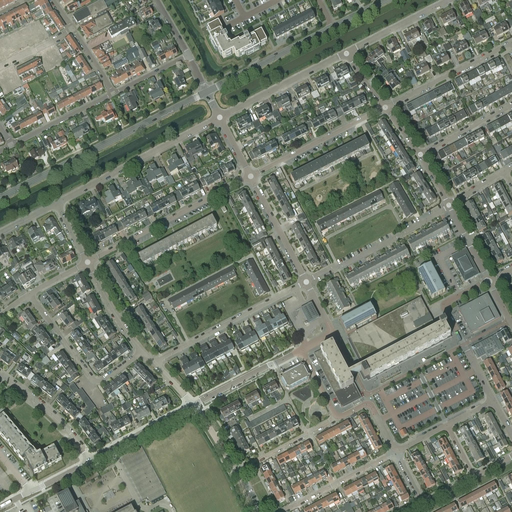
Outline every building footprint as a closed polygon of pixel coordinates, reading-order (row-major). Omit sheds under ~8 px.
[(28,10),(46,1),(45,0),(36,0),(35,1),(37,3),(33,4),(27,8),(28,10)] [(78,2),(67,7),(67,8),(68,8),(67,9),(68,10),(69,10),(69,11),(71,13),(81,7),(85,5),(91,2),(89,0),(88,0),(84,3),(80,5),(78,2)] [(94,18),(122,3),(119,0),(107,0),(104,2),(103,1),(73,17),(78,25),(92,17),(92,18),(93,17),(94,18)] [(140,0),(138,1),(138,2),(139,4),(137,6),(140,10),(145,7),(144,5),(146,4),(145,1),(145,0),(140,0)] [(213,0),(207,3),(210,8),(219,3),(217,0),(213,0)] [(329,0),(335,9),(342,6),(341,3),(340,1),(340,2),(339,0),(329,0)] [(487,8),(483,0),(475,0),(479,7),(483,5),(485,9),(487,8)] [(48,5),(46,1),(28,10),(29,12),(39,7),(40,9),(48,5)] [(122,3),(94,18),(95,20),(81,28),(88,39),(113,25),(114,28),(132,18),(123,2),(122,3)] [(466,2),(459,6),(465,17),(472,13),(466,2)] [(210,8),(212,13),(222,8),(219,3),(210,8)] [(48,5),(40,9),(41,11),(38,13),(31,16),(32,18),(50,9),(48,5)] [(25,6),(21,8),(25,16),(27,19),(26,19),(28,24),(31,22),(28,18),(27,15),(29,14),(25,6)] [(145,16),(143,17),(142,17),(143,20),(153,14),(152,13),(153,13),(152,11),(151,11),(150,9),(148,10),(147,7),(141,10),(145,16)] [(25,16),(21,8),(16,10),(24,25),(27,24),(25,20),(24,20),(23,17),(25,16)] [(224,13),(222,8),(212,13),(215,18),(224,13)] [(52,13),(50,9),(32,18),(33,20),(40,17),(43,15),(44,17),(47,16),(52,13)] [(24,25),(16,10),(12,13),(16,21),(18,20),(20,23),(22,27),(24,25)] [(311,11),(306,13),(310,22),(315,19),(311,11)] [(481,21),(476,11),(473,13),(478,22),(481,21)] [(52,13),(47,16),(49,18),(46,20),(46,19),(43,21),(41,22),(42,24),(44,23),(45,24),(57,16),(55,12),(52,13)] [(452,12),(446,15),(451,26),(454,25),(452,21),(456,20),(452,12)] [(16,21),(12,13),(8,15),(15,30),(18,29),(16,25),(15,25),(14,22),(16,21)] [(306,13),(301,16),(306,24),(310,22),(306,13)] [(8,15),(4,17),(8,25),(10,24),(12,27),(11,27),(13,31),(15,30),(8,15)] [(451,26),(446,15),(440,18),(444,26),(447,24),(449,27),(451,26)] [(45,24),(43,25),(43,26),(46,25),(47,26),(49,24),(52,22),(53,24),(60,20),(57,16),(45,24)] [(301,16),(296,19),(301,27),(306,24),(301,16)] [(8,25),(4,17),(0,18),(0,20),(7,34),(9,33),(7,29),(5,26),(8,25)] [(132,18),(114,28),(115,28),(109,32),(112,38),(126,30),(127,31),(136,26),(132,18)] [(296,19),(291,21),(296,29),(301,27),(296,19)] [(51,27),(49,29),(50,32),(62,24),(60,20),(53,24),(54,26),(52,28),(51,27)] [(147,24),(145,25),(147,29),(149,27),(149,28),(150,27),(151,30),(153,34),(155,33),(161,29),(158,22),(155,24),(153,21),(147,24)] [(291,21),(287,24),(291,32),(296,29),(291,21)] [(425,27),(421,29),(424,34),(427,32),(429,35),(436,31),(430,21),(423,24),(425,27)] [(222,31),(223,30),(219,22),(208,28),(212,36),(210,37),(217,52),(220,50),(224,58),(234,53),(231,47),(230,45),(229,45),(227,40),(228,39),(228,38),(228,39),(226,36),(227,36),(226,35),(225,36),(222,31)] [(498,24),(503,34),(509,31),(505,24),(501,26),(500,23),(498,24)] [(62,24),(50,32),(51,33),(52,34),(55,33),(54,32),(57,30),(57,31),(58,32),(58,33),(65,28),(62,24)] [(287,24),(282,26),(286,34),(291,32),(287,24)] [(503,34),(498,24),(495,25),(497,28),(493,30),(497,37),(503,34)] [(282,26),(277,29),(281,37),(286,34),(282,26)] [(277,29),(272,31),(276,39),(281,37),(277,29)] [(44,30),(39,32),(42,39),(47,37),(44,30)] [(410,34),(415,45),(416,47),(418,46),(417,44),(418,43),(416,40),(420,38),(416,30),(410,34)] [(445,39),(440,30),(437,31),(443,42),(444,41),(444,42),(446,41),(445,39)] [(240,44),(239,43),(231,47),(234,53),(237,58),(245,53),(246,56),(261,48),(260,46),(267,42),(262,31),(254,35),(255,36),(249,39),(248,37),(248,38),(245,39),(244,39),(245,41),(240,44)] [(477,33),(482,43),(488,40),(484,32),(480,34),(479,31),(477,33)] [(21,35),(19,32),(9,37),(11,40),(21,35)] [(39,32),(34,35),(38,42),(42,39),(39,32)] [(130,43),(133,42),(134,41),(130,33),(125,36),(129,44),(130,43)] [(482,43),(477,33),(474,34),(476,37),(472,38),(476,46),(482,43)] [(415,45),(410,34),(404,37),(408,44),(411,42),(413,46),(415,45)] [(34,35),(30,37),(33,44),(38,42),(34,35)] [(423,35),(420,36),(425,46),(428,44),(423,35)] [(62,48),(74,41),(71,36),(64,41),(66,43),(63,45),(63,44),(60,46),(62,48)] [(25,37),(19,40),(23,47),(27,44),(25,39),(25,37)] [(25,39),(27,44),(28,46),(33,44),(30,37),(25,39)] [(394,39),(387,43),(393,54),(400,50),(394,39)] [(76,45),(74,41),(62,48),(64,51),(66,49),(68,47),(70,49),(76,45)] [(457,43),(462,53),(468,50),(464,42),(460,44),(459,41),(457,43)] [(462,53),(457,43),(455,44),(456,47),(452,48),(456,56),(462,53)] [(76,45),(70,49),(71,51),(68,53),(68,52),(66,54),(67,56),(79,49),(76,45)] [(110,47),(109,45),(106,46),(101,49),(100,47),(92,51),(95,55),(110,47)] [(110,47),(95,55),(98,59),(105,55),(104,53),(112,49),(111,46),(110,47)] [(6,47),(0,49),(1,51),(2,51),(4,56),(9,54),(6,47)] [(56,48),(52,50),(55,57),(60,55),(56,48)] [(123,54),(113,60),(115,64),(112,65),(115,71),(128,64),(129,65),(135,62),(141,59),(137,51),(136,48),(133,49),(126,53),(128,56),(125,57),(123,54)] [(140,49),(137,51),(141,59),(142,60),(148,58),(143,48),(140,49)] [(165,53),(164,54),(167,60),(172,57),(169,51),(167,48),(164,50),(165,53)] [(175,48),(169,51),(172,57),(178,54),(175,48)] [(79,49),(67,56),(69,59),(72,57),(71,57),(74,55),(75,57),(82,53),(79,49)] [(379,49),(374,53),(381,63),(383,62),(380,59),(384,56),(379,49)] [(112,53),(99,60),(101,64),(109,60),(108,58),(111,56),(111,57),(117,54),(115,51),(112,53)] [(404,61),(409,59),(405,51),(400,53),(404,61)] [(167,60),(164,54),(161,55),(159,52),(157,54),(158,57),(161,63),(167,60)] [(381,63),(374,53),(368,57),(370,60),(366,62),(370,67),(374,65),(373,64),(376,62),(381,67),(377,70),(379,72),(384,68),(381,63)] [(438,55),(443,65),(449,62),(445,54),(442,56),(440,53),(438,55)] [(443,65),(438,55),(436,55),(435,54),(432,58),(433,61),(437,68),(443,65)] [(43,55),(38,57),(42,64),(46,61),(43,55)] [(76,67),(84,62),(81,57),(73,62),(76,67)] [(147,58),(145,59),(150,68),(155,66),(154,63),(152,59),(148,60),(147,58)] [(38,59),(34,62),(38,71),(40,74),(43,73),(42,72),(41,70),(40,70),(39,68),(42,66),(38,59)] [(135,62),(136,63),(141,73),(145,71),(142,64),(140,65),(138,62),(139,61),(140,62),(142,61),(142,60),(141,59),(135,62)] [(492,62),(496,69),(501,67),(502,69),(506,67),(502,60),(499,62),(498,59),(492,62)] [(115,64),(113,60),(102,65),(105,70),(112,66),(111,66),(112,65),(115,64)] [(34,62),(29,64),(33,71),(35,70),(36,73),(35,73),(36,73),(37,76),(40,74),(38,71),(34,62)] [(88,67),(84,62),(76,67),(77,69),(80,68),(82,70),(82,71),(88,67)] [(420,64),(418,65),(423,75),(429,72),(425,65),(424,62),(420,64)] [(492,62),(487,65),(491,72),(496,69),(492,62)] [(29,64),(25,66),(28,73),(29,76),(31,79),(34,77),(32,74),(31,72),(33,71),(29,64)] [(423,75),(418,65),(416,66),(417,69),(413,71),(417,78),(423,75)] [(487,65),(482,68),(485,75),(491,72),(487,65)] [(25,66),(20,68),(25,78),(26,81),(29,79),(28,77),(27,77),(26,74),(28,73),(25,66)] [(137,75),(133,69),(131,70),(129,66),(127,67),(132,77),(137,75)] [(82,71),(82,70),(80,72),(81,74),(83,73),(85,76),(91,72),(88,67),(82,71)] [(132,77),(127,67),(123,69),(128,80),(132,77)] [(343,67),(339,69),(343,77),(349,75),(345,67),(343,68),(343,67)] [(20,68),(15,71),(19,78),(21,77),(23,79),(22,79),(24,82),(26,81),(25,78),(20,68)] [(482,68),(476,71),(480,78),(485,75),(482,68)] [(13,69),(9,72),(12,79),(17,76),(13,69)] [(123,69),(119,71),(124,82),(128,80),(123,69)] [(343,77),(339,69),(336,71),(334,72),(338,80),(343,77)] [(476,71),(471,73),(474,81),(480,78),(476,71)] [(178,80),(174,82),(178,90),(185,86),(184,84),(185,83),(182,78),(184,76),(182,72),(176,75),(178,80)] [(389,85),(398,78),(394,73),(384,80),(389,85)] [(471,73),(465,76),(469,83),(474,81),(471,73)] [(116,77),(114,74),(112,75),(114,79),(111,80),(115,86),(120,84),(116,77)] [(469,83),(465,76),(460,79),(464,86),(469,83)] [(335,86),(333,82),(331,77),(328,79),(327,79),(325,77),(323,78),(323,77),(319,79),(324,87),(329,85),(332,88),(335,86)] [(400,80),(398,78),(389,85),(392,91),(399,86),(397,83),(400,80)] [(324,87),(319,79),(316,80),(316,81),(314,82),(318,90),(324,87)] [(464,86),(460,79),(454,82),(458,89),(464,86)] [(92,83),(97,92),(102,89),(99,83),(98,80),(92,83)] [(156,91),(149,95),(152,102),(159,98),(160,99),(165,97),(162,92),(164,90),(160,82),(153,86),(156,91)] [(97,92),(92,83),(90,84),(91,87),(89,89),(92,95),(97,92)] [(443,87),(447,95),(453,92),(449,85),(443,87)] [(304,97),(310,95),(306,87),(304,88),(303,87),(300,89),(304,97)] [(447,95),(443,87),(438,90),(442,97),(447,95)] [(92,95),(89,89),(83,91),(86,98),(92,95)] [(304,97),(300,89),(296,91),(297,91),(294,92),(298,100),(301,99),(303,102),(304,101),(305,103),(307,102),(304,97)] [(510,96),(506,89),(501,91),(504,98),(510,96)] [(438,90),(433,93),(436,100),(442,97),(438,90)] [(86,98),(83,91),(78,94),(81,100),(86,98)] [(133,92),(121,99),(123,104),(126,103),(130,112),(137,108),(134,103),(137,101),(135,96),(138,95),(136,91),(133,92)] [(504,98),(501,91),(495,94),(499,101),(504,98)] [(57,95),(56,92),(49,96),(51,101),(59,97),(58,95),(57,95)] [(356,98),(361,107),(364,105),(369,102),(365,93),(356,97),(356,98)] [(433,93),(427,96),(431,103),(436,100),(433,93)] [(78,94),(72,97),(75,103),(81,100),(78,94)] [(495,94),(490,97),(494,104),(499,101),(495,94)] [(22,96),(14,102),(17,106),(16,108),(17,110),(27,103),(22,96)] [(431,103),(427,96),(422,99),(426,106),(431,103)] [(65,97),(60,100),(64,108),(70,106),(67,100),(65,97)] [(75,103),(72,97),(67,100),(70,106),(75,103)] [(283,97),(280,99),(284,108),(290,105),(286,97),(284,98),(283,97)] [(490,97),(485,100),(488,107),(494,104),(490,97)] [(64,108),(60,100),(59,98),(56,100),(58,104),(56,105),(59,111),(64,108)] [(354,100),(351,102),(355,109),(357,108),(357,109),(361,107),(356,98),(353,100),(354,100)] [(284,108),(280,99),(277,101),(275,102),(279,110),(284,108)] [(426,106),(422,99),(416,101),(420,108),(426,106)] [(355,109),(351,102),(348,103),(347,100),(344,102),(345,104),(350,113),(353,111),(352,110),(355,109)] [(488,107),(485,100),(479,103),(483,110),(488,107)] [(297,101),(294,102),(297,108),(300,114),(304,113),(297,101)] [(420,108),(416,101),(411,104),(415,111),(420,108)] [(479,103),(474,106),(478,113),(483,110),(479,103)] [(6,106),(0,110),(0,113),(2,116),(9,111),(8,110),(12,107),(9,104),(6,106)] [(41,110),(40,111),(43,115),(46,113),(48,116),(49,116),(49,117),(52,115),(51,115),(55,113),(51,104),(48,105),(50,108),(45,110),(44,109),(41,110)] [(102,115),(95,119),(96,122),(98,122),(104,119),(106,123),(114,119),(117,118),(111,104),(107,106),(108,108),(107,109),(109,114),(107,115),(106,114),(102,116),(102,115)] [(339,106),(336,108),(338,113),(342,112),(344,115),(346,114),(346,115),(350,113),(345,104),(342,105),(343,106),(340,107),(339,106)] [(415,111),(411,104),(406,107),(403,109),(407,117),(410,116),(410,114),(415,111)] [(478,113),(474,106),(467,110),(470,117),(478,113)] [(264,107),(260,109),(265,117),(270,114),(266,107),(264,108),(264,107)] [(338,113),(336,108),(332,110),(333,111),(330,113),(330,112),(327,113),(331,122),(335,120),(334,120),(337,119),(335,115),(338,113)] [(265,117),(260,109),(257,111),(255,112),(259,120),(265,117)] [(458,115),(461,122),(469,117),(466,110),(458,115)] [(34,116),(37,122),(43,119),(38,111),(36,112),(37,114),(34,116)] [(331,122),(327,113),(324,114),(325,115),(322,117),(326,124),(328,123),(328,124),(331,122)] [(14,118),(12,114),(4,120),(7,123),(12,120),(11,119),(14,118)] [(461,122),(458,115),(452,118),(456,125),(461,122)] [(34,116),(28,119),(31,125),(37,122),(34,116)] [(244,117),(241,119),(245,127),(251,125),(247,117),(244,118),(244,117)] [(318,118),(316,119),(320,128),(323,126),(323,125),(326,124),(322,117),(319,118),(318,118)] [(511,124),(507,117),(502,119),(506,126),(511,124)] [(452,118),(447,120),(451,127),(456,125),(452,118)] [(31,125),(28,119),(23,122),(26,128),(31,125)] [(245,127),(241,119),(237,121),(238,121),(236,122),(240,130),(241,133),(247,130),(245,127)] [(320,128),(316,119),(313,120),(313,121),(311,123),(310,121),(307,123),(309,129),(313,127),(314,130),(316,129),(317,130),(320,128)] [(502,119),(497,122),(501,129),(506,126),(502,119)] [(83,127),(79,129),(83,136),(89,133),(86,127),(89,125),(86,120),(83,121),(85,124),(82,125),(83,127)] [(451,127),(447,120),(442,123),(445,130),(451,127)] [(258,121),(255,122),(258,128),(261,134),(266,132),(265,130),(264,130),(261,126),(258,121)] [(381,131),(388,126),(384,121),(378,125),(381,131)] [(23,122),(17,125),(20,131),(26,128),(23,122)] [(497,122),(492,125),(495,132),(501,129),(497,122)] [(20,131),(17,125),(16,125),(14,123),(10,125),(15,133),(20,131)] [(300,127),(297,128),(302,137),(306,135),(305,134),(311,132),(309,129),(307,123),(303,125),(303,126),(301,128),(300,127)] [(368,124),(365,125),(371,137),(374,135),(369,126),(372,124),(371,123),(368,124)] [(442,123),(436,126),(440,133),(445,130),(442,123)] [(495,132),(492,125),(486,128),(490,135),(495,132)] [(83,136),(79,129),(77,130),(74,126),(70,128),(76,140),(83,136)] [(391,132),(388,126),(381,131),(385,136),(391,132)] [(436,126),(431,129),(435,136),(440,133),(436,126)] [(302,137),(297,128),(295,130),(292,132),(296,139),(298,138),(299,139),(302,137)] [(435,136),(431,129),(426,132),(429,139),(435,136)] [(475,134),(479,141),(484,138),(480,131),(475,134)] [(59,139),(56,140),(60,148),(66,145),(65,141),(67,140),(66,138),(69,136),(66,132),(63,134),(63,132),(58,134),(59,136),(61,139),(60,140),(59,139)] [(289,133),(286,134),(291,143),(294,141),(296,139),(292,132),(290,133),(289,133)] [(391,132),(385,136),(388,141),(395,137),(391,132)] [(216,134),(206,139),(211,148),(217,144),(220,148),(217,150),(219,155),(225,152),(216,134)] [(281,136),(277,138),(280,144),(283,142),(285,145),(287,144),(287,145),(291,143),(286,134),(283,135),(284,136),(282,137),(281,136)] [(475,134),(470,137),(474,144),(479,141),(475,134)] [(395,137),(388,141),(391,147),(398,142),(395,137)] [(474,144),(470,137),(464,140),(468,147),(474,144)] [(56,140),(53,142),(54,143),(53,144),(50,138),(42,141),(45,148),(49,146),(50,149),(52,148),(53,151),(60,148),(56,140)] [(271,142),(268,143),(272,152),(276,150),(278,149),(276,146),(280,144),(277,138),(273,140),(274,141),(271,142)] [(356,143),(350,146),(354,155),(359,153),(361,152),(369,148),(365,139),(358,142),(357,141),(355,142),(356,143)] [(464,140),(459,143),(463,150),(468,147),(464,140)] [(40,149),(29,154),(33,161),(40,158),(39,157),(44,155),(43,153),(47,152),(42,142),(38,143),(40,149)] [(192,146),(197,155),(202,152),(203,156),(208,153),(204,146),(201,148),(198,142),(192,146)] [(398,142),(391,147),(395,152),(401,148),(398,142)] [(272,152),(268,143),(265,145),(264,143),(262,145),(263,147),(267,154),(270,153),(272,152)] [(459,143),(454,146),(458,153),(463,150),(459,143)] [(197,155),(192,146),(186,149),(189,154),(186,156),(190,163),(193,161),(192,158),(197,155)] [(354,155),(350,146),(343,150),(343,148),(340,149),(341,151),(335,154),(339,163),(348,159),(350,158),(354,155)] [(458,153),(454,146),(448,148),(452,155),(458,153)] [(263,147),(260,148),(260,147),(257,149),(261,158),(265,157),(264,156),(267,154),(263,147)] [(405,153),(401,148),(395,152),(398,157),(405,153)] [(452,155),(448,148),(443,151),(447,158),(452,155)] [(261,158),(257,149),(254,150),(254,151),(251,153),(255,160),(258,159),(258,160),(261,158)] [(447,158),(443,151),(438,154),(438,155),(434,157),(439,165),(443,164),(442,161),(447,158)] [(509,158),(505,151),(499,154),(503,161),(509,158)] [(398,157),(396,159),(399,164),(408,158),(405,153),(398,157)] [(326,158),(320,162),(325,171),(330,168),(332,167),(333,166),(334,168),(336,167),(335,165),(339,163),(335,154),(329,157),(328,156),(326,157),(326,158)] [(191,170),(191,169),(188,163),(183,165),(181,161),(179,162),(176,156),(171,158),(172,160),(178,170),(178,172),(186,168),(190,175),(193,173),(191,170)] [(494,157),(489,160),(493,167),(498,164),(494,157)] [(408,158),(399,164),(403,170),(412,164),(408,158)] [(11,162),(8,164),(11,172),(12,172),(15,170),(18,168),(13,159),(10,160),(11,162)] [(172,160),(167,162),(170,168),(168,169),(171,174),(178,170),(172,160)] [(489,160),(484,163),(488,170),(493,167),(489,160)] [(325,171),(320,162),(314,165),(313,163),(311,164),(312,166),(305,169),(310,178),(325,171)] [(488,170),(484,163),(478,167),(482,174),(488,170)] [(11,172),(8,164),(4,166),(3,164),(0,165),(3,170),(4,170),(6,174),(11,172)] [(225,165),(221,167),(224,174),(228,173),(229,175),(236,172),(232,164),(226,167),(225,165)] [(406,175),(411,172),(415,169),(412,164),(403,170),(400,172),(403,176),(406,174),(406,175)] [(156,180),(160,178),(160,179),(163,177),(159,170),(157,171),(154,165),(150,168),(150,169),(156,180)] [(482,174),(478,167),(473,170),(477,177),(482,174)] [(150,169),(146,171),(149,177),(147,179),(149,183),(156,180),(150,169)] [(280,169),(277,170),(279,175),(282,180),(285,179),(280,169)] [(310,178),(305,169),(299,172),(298,171),(296,172),(297,173),(290,177),(295,186),(310,178)] [(216,174),(211,177),(215,184),(221,181),(220,179),(223,177),(220,170),(215,172),(216,174)] [(473,170),(468,173),(472,180),(477,177),(473,170)] [(406,174),(403,176),(400,178),(402,181),(408,177),(412,174),(411,172),(406,175),(406,174)] [(416,183),(422,179),(419,173),(412,177),(416,183)] [(472,180),(468,173),(463,176),(467,183),(472,180)] [(467,183),(463,176),(457,179),(461,186),(467,183)] [(215,184),(211,177),(206,180),(204,178),(200,180),(204,187),(207,186),(208,188),(215,184)] [(148,189),(143,181),(140,182),(139,182),(138,182),(139,183),(137,184),(134,178),(130,180),(131,181),(136,191),(139,189),(141,192),(145,190),(148,197),(151,195),(148,189)] [(270,187),(277,183),(274,178),(267,181),(270,187)] [(426,184),(422,179),(416,183),(419,188),(426,184)] [(461,186),(457,179),(452,182),(456,189),(461,186)] [(131,181),(126,183),(129,189),(127,191),(130,196),(136,192),(136,191),(131,181)] [(193,184),(190,185),(195,194),(198,192),(200,191),(198,187),(201,186),(198,181),(193,184)] [(280,189),(277,183),(270,187),(272,193),(280,189)] [(392,194),(401,189),(397,183),(388,188),(392,194)] [(426,184),(419,188),(422,194),(429,189),(431,188),(428,185),(427,186),(426,184)] [(497,194),(504,190),(501,184),(494,188),(497,194)] [(195,194),(190,185),(187,187),(188,187),(185,189),(189,196),(191,195),(191,196),(195,194)] [(114,200),(121,197),(119,192),(116,193),(113,187),(109,189),(109,191),(114,200)] [(189,196),(185,189),(185,188),(182,190),(179,192),(179,191),(175,193),(178,198),(181,196),(183,199),(185,198),(186,199),(189,197),(189,196)] [(283,194),(280,189),(272,193),(275,198),(283,194)] [(401,189),(392,194),(396,200),(405,195),(401,189)] [(429,189),(422,194),(426,199),(432,195),(429,189)] [(245,193),(245,192),(244,193),(243,190),(235,194),(237,197),(238,196),(241,202),(248,198),(245,193)] [(504,190),(497,194),(500,199),(507,196),(504,190)] [(114,200),(109,191),(105,193),(108,199),(106,200),(108,205),(115,202),(114,200)] [(372,195),(377,204),(383,201),(379,191),(372,195)] [(178,198),(175,193),(172,195),(172,196),(169,197),(169,196),(166,198),(171,206),(174,205),(174,204),(176,203),(175,200),(178,198)] [(283,194),(275,198),(278,204),(288,199),(285,193),(283,194)] [(377,204),(372,195),(366,198),(371,207),(377,204)] [(408,201),(405,195),(396,200),(399,206),(408,201)] [(436,200),(432,195),(426,199),(429,204),(436,200)] [(507,196),(500,199),(503,205),(509,201),(507,196)] [(171,206),(166,198),(164,199),(164,200),(163,198),(160,199),(161,201),(165,209),(167,208),(168,208),(171,206)] [(248,198),(241,202),(242,204),(242,205),(243,207),(244,207),(244,208),(251,204),(248,198)] [(366,198),(360,201),(365,210),(371,207),(366,198)] [(85,202),(78,206),(83,215),(90,211),(98,207),(94,199),(86,203),(85,202)] [(288,199),(278,204),(281,209),(288,206),(289,206),(291,204),(288,199)] [(165,209),(161,201),(159,203),(158,202),(155,204),(160,212),(163,211),(163,210),(165,209)] [(365,210),(360,201),(354,204),(358,213),(365,210)] [(408,201),(399,206),(403,212),(412,207),(408,201)] [(468,211),(475,207),(472,201),(465,205),(468,211)] [(511,205),(509,201),(503,205),(505,210),(511,206),(511,205)] [(160,212),(155,204),(153,205),(153,206),(150,207),(150,206),(146,208),(149,213),(152,212),(154,215),(156,214),(157,214),(160,212)] [(254,209),(251,204),(244,208),(247,213),(254,209)] [(354,204),(348,207),(352,216),(358,213),(354,204)] [(288,206),(281,209),(284,215),(291,211),(289,206),(288,206)] [(352,216),(348,207),(341,210),(346,220),(352,216)] [(416,215),(412,207),(403,212),(406,218),(410,216),(411,218),(416,215)] [(475,207),(468,211),(471,216),(478,212),(475,207)] [(140,212),(137,213),(142,222),(145,220),(147,218),(145,215),(149,213),(146,208),(143,210),(143,211),(140,212)] [(257,215),(254,209),(247,213),(250,219),(257,215)] [(346,220),(341,210),(335,214),(340,223),(346,220)] [(295,217),(291,211),(284,215),(287,221),(295,217)] [(479,215),(478,212),(471,216),(474,222),(483,216),(482,214),(479,215)] [(142,222),(137,213),(134,214),(135,215),(132,217),(136,224),(138,223),(138,224),(142,222)] [(335,214),(329,217),(334,226),(340,223),(335,214)] [(497,215),(497,214),(495,216),(499,223),(508,219),(506,216),(500,220),(498,217),(499,217),(498,214),(497,215)] [(257,215),(250,219),(253,224),(260,221),(257,215)] [(483,216),(474,222),(476,227),(483,223),(486,222),(483,216)] [(136,224),(132,217),(129,218),(129,217),(126,219),(131,228),(134,226),(134,225),(136,224)] [(198,225),(202,234),(217,226),(212,217),(206,221),(205,219),(203,221),(204,222),(198,225)] [(329,217),(323,220),(327,229),(334,226),(329,217)] [(46,224),(42,226),(46,234),(50,232),(50,231),(55,228),(56,230),(54,231),(56,235),(61,233),(56,224),(55,225),(52,219),(45,222),(46,224)] [(121,221),(117,223),(120,229),(123,227),(125,230),(127,229),(128,229),(131,228),(126,219),(123,220),(123,219),(120,220),(121,221)] [(440,224),(446,235),(447,235),(446,233),(450,232),(448,228),(449,227),(445,219),(442,221),(443,222),(440,224)] [(327,229),(323,220),(316,223),(321,232),(327,229)] [(260,221),(253,224),(256,230),(263,226),(260,221)] [(504,233),(509,230),(506,225),(505,222),(499,225),(504,233)] [(120,229),(117,223),(113,225),(114,226),(111,228),(111,227),(108,228),(112,236),(113,237),(116,235),(118,234),(116,230),(120,229)] [(483,223),(476,227),(479,232),(483,231),(484,233),(494,227),(493,225),(490,227),(491,228),(487,230),(483,223)] [(431,229),(428,230),(434,242),(436,240),(436,239),(442,236),(443,237),(446,235),(440,224),(436,226),(435,224),(430,227),(431,229)] [(202,234),(198,225),(191,229),(190,227),(188,228),(189,230),(183,233),(188,242),(202,234)] [(302,231),(302,230),(299,225),(292,229),(295,234),(302,231)] [(263,226),(256,230),(259,235),(254,238),(255,239),(250,242),(251,245),(258,241),(258,242),(267,237),(267,236),(267,237),(265,233),(266,232),(263,226)] [(494,227),(484,233),(485,236),(482,238),(485,243),(492,240),(488,232),(495,228),(494,227)] [(34,228),(27,232),(32,240),(38,237),(39,240),(44,237),(41,232),(37,234),(34,228)] [(112,236),(108,228),(105,230),(102,231),(107,240),(110,238),(112,236)] [(304,229),(302,230),(302,231),(295,234),(297,240),(305,236),(307,235),(304,229)] [(421,235),(418,236),(424,247),(425,247),(426,249),(427,248),(426,246),(425,244),(432,241),(432,243),(434,242),(428,230),(426,232),(425,230),(420,233),(421,235)] [(107,240),(102,231),(97,234),(93,236),(96,241),(99,239),(101,242),(103,241),(104,242),(107,240)] [(188,242),(183,233),(177,236),(176,235),(173,236),(174,238),(168,241),(173,250),(188,242)] [(424,247),(418,236),(415,237),(414,235),(409,238),(410,240),(407,242),(413,253),(415,252),(415,250),(421,247),(422,248),(424,247)] [(15,238),(9,241),(11,245),(10,245),(13,250),(19,247),(19,246),(23,244),(24,246),(27,244),(22,236),(19,237),(20,238),(16,240),(15,238)] [(308,242),(305,236),(297,240),(300,246),(308,242)] [(266,249),(273,246),(270,240),(263,244),(266,249)] [(492,240),(485,243),(488,249),(495,245),(492,240)] [(160,245),(153,249),(158,258),(163,255),(164,256),(166,255),(165,254),(173,250),(168,241),(162,244),(161,243),(159,244),(160,245)] [(309,244),(308,242),(300,246),(303,251),(311,247),(311,248),(312,247),(310,243),(309,244)] [(495,245),(488,249),(491,254),(498,250),(495,245)] [(273,246),(266,249),(269,255),(276,251),(273,246)] [(393,252),(399,263),(401,262),(400,260),(407,257),(407,259),(410,257),(404,246),(401,248),(400,246),(395,248),(396,250),(393,252)] [(311,247),(303,251),(306,257),(314,253),(311,248),(311,247)] [(158,258),(153,249),(147,252),(146,250),(144,252),(145,253),(139,257),(143,265),(158,258)] [(65,255),(68,262),(74,258),(70,250),(64,253),(65,255)] [(466,250),(451,257),(449,258),(452,264),(454,263),(465,282),(479,274),(466,250)] [(498,250),(491,254),(493,259),(500,256),(498,250)] [(276,251),(269,255),(272,261),(279,257),(276,251)] [(385,256),(382,257),(388,269),(391,267),(390,266),(396,262),(397,264),(399,263),(393,252),(390,253),(389,251),(384,254),(385,256)] [(316,259),(314,253),(306,257),(309,263),(316,259)] [(45,263),(50,272),(56,268),(53,263),(56,261),(53,255),(47,259),(48,262),(45,263)] [(65,255),(59,258),(62,265),(68,262),(65,255)] [(503,261),(500,256),(493,259),(496,265),(503,261)] [(282,263),(279,257),(272,261),(275,266),(282,263)] [(374,262),(372,263),(377,274),(380,273),(379,272),(386,268),(386,269),(388,269),(382,257),(379,259),(378,257),(373,260),(374,262)] [(320,265),(316,259),(309,263),(312,268),(320,265)] [(256,267),(252,260),(243,265),(247,271),(256,267)] [(110,271),(116,267),(113,261),(106,266),(110,271)] [(50,272),(45,263),(42,265),(41,262),(34,266),(37,271),(40,270),(43,275),(50,272)] [(282,263),(275,266),(278,272),(285,268),(282,263)] [(364,267),(361,269),(367,280),(369,279),(369,277),(375,274),(376,275),(377,274),(372,263),(369,265),(368,263),(363,265),(364,267)] [(24,275),(29,283),(35,279),(32,274),(36,272),(31,265),(25,269),(26,271),(23,273),(24,275)] [(431,265),(418,272),(420,276),(422,275),(423,277),(421,278),(429,293),(431,292),(432,294),(430,295),(433,299),(446,292),(431,265)] [(116,267),(110,271),(113,277),(120,272),(116,267)] [(233,267),(225,271),(230,280),(236,277),(234,273),(236,273),(233,267)] [(259,273),(256,267),(247,271),(250,278),(259,273)] [(285,268),(278,272),(279,274),(278,274),(280,278),(281,277),(281,278),(288,274),(285,268)] [(367,280),(361,269),(358,270),(357,268),(352,271),(353,273),(351,274),(356,285),(359,284),(358,283),(364,279),(365,281),(367,280)] [(225,271),(219,274),(224,283),(230,280),(225,271)] [(123,278),(120,272),(113,277),(116,282),(123,278)] [(24,275),(24,276),(22,273),(19,275),(18,273),(12,277),(16,284),(20,282),(23,287),(25,285),(27,286),(28,285),(28,283),(29,283),(24,275)] [(262,279),(259,273),(250,278),(253,284),(262,279)] [(219,274),(213,277),(218,287),(224,283),(219,274)] [(288,274),(281,278),(284,283),(291,280),(288,274)] [(356,285),(351,274),(348,276),(347,274),(344,275),(350,287),(354,285),(354,286),(356,285)] [(79,287),(86,284),(82,276),(71,282),(73,284),(77,282),(79,287)] [(213,277),(207,281),(211,290),(218,287),(213,277)] [(7,286),(4,288),(9,296),(14,293),(14,292),(15,291),(12,286),(15,284),(11,278),(6,281),(4,283),(7,286)] [(123,278),(116,282),(120,287),(127,283),(123,278)] [(262,279),(253,284),(256,290),(265,285),(262,279)] [(327,291),(338,285),(336,282),(338,281),(337,279),(330,283),(330,284),(326,286),(328,289),(327,290),(327,291)] [(207,281),(200,284),(205,293),(211,290),(207,281)] [(130,288),(127,283),(120,287),(123,293),(134,286),(133,286),(130,288)] [(86,284),(79,287),(82,292),(78,295),(81,300),(86,297),(85,294),(90,291),(86,284)] [(200,284),(194,287),(199,296),(205,293),(200,284)] [(265,285),(256,290),(260,296),(263,295),(264,296),(269,293),(265,285)] [(338,285),(327,291),(329,294),(331,293),(334,300),(332,301),(333,303),(344,297),(343,294),(345,293),(342,288),(340,289),(338,285)] [(134,286),(123,293),(127,298),(134,294),(132,290),(135,288),(134,286)] [(194,287),(188,290),(193,300),(199,296),(194,287)] [(9,296),(4,288),(1,290),(0,289),(0,295),(3,299),(4,298),(5,299),(9,296)] [(51,306),(57,301),(60,299),(58,295),(57,296),(52,289),(46,292),(50,298),(47,301),(51,306)] [(188,290),(182,294),(187,303),(193,300),(188,290)] [(144,300),(151,296),(147,291),(141,295),(144,300)] [(134,294),(127,298),(130,303),(137,299),(134,294)] [(182,294),(176,297),(180,306),(187,303),(182,294)] [(487,294),(459,309),(471,333),(500,318),(487,294)] [(81,300),(79,301),(82,306),(84,305),(88,303),(91,308),(97,304),(93,297),(88,300),(86,297),(81,300)] [(176,297),(168,301),(171,307),(172,306),(174,309),(180,306),(176,297)] [(344,297),(333,303),(334,305),(336,304),(339,311),(338,311),(339,313),(350,308),(348,305),(350,304),(348,298),(345,300),(344,297)] [(447,325),(443,319),(434,324),(421,297),(380,319),(348,336),(365,368),(360,370),(365,378),(369,376),(370,378),(450,336),(445,326),(447,325)] [(61,306),(57,301),(51,306),(55,311),(58,308),(59,311),(65,307),(63,305),(61,306)] [(311,303),(300,309),(309,325),(320,319),(311,303)] [(97,304),(91,308),(93,313),(89,315),(92,320),(97,318),(96,315),(102,312),(97,304)] [(344,319),(340,321),(348,335),(357,331),(355,328),(371,319),(372,321),(377,319),(376,317),(377,316),(371,305),(367,306),(368,308),(364,310),(363,309),(358,311),(358,313),(354,315),(354,314),(348,317),(349,318),(345,320),(344,319)] [(139,317),(146,313),(142,307),(136,311),(139,317)] [(65,308),(62,310),(63,313),(62,314),(63,316),(60,319),(64,324),(70,319),(67,314),(68,312),(67,310),(65,308)] [(277,309),(274,311),(283,328),(287,326),(286,324),(287,324),(283,315),(281,316),(277,309)] [(283,328),(274,311),(271,312),(275,320),(274,320),(278,329),(279,328),(280,330),(283,328)] [(25,322),(31,317),(28,312),(25,314),(23,312),(18,316),(20,318),(21,317),(25,322)] [(147,315),(146,313),(139,317),(143,322),(149,318),(149,317),(150,317),(150,315),(149,314),(148,314),(147,315)] [(278,329),(274,320),(272,321),(268,314),(265,316),(274,333),(278,331),(277,329),(278,329)] [(274,333),(265,316),(262,317),(266,324),(264,325),(269,334),(270,333),(270,334),(274,333)] [(35,322),(31,317),(25,322),(29,327),(27,328),(28,331),(30,333),(36,328),(35,326),(36,325),(35,323),(35,322)] [(143,322),(146,327),(153,323),(149,318),(143,322)] [(74,323),(70,319),(64,324),(67,328),(71,326),(74,330),(78,327),(84,322),(82,320),(78,323),(77,321),(74,323)] [(102,328),(109,324),(106,319),(99,323),(102,328)] [(269,334),(264,325),(263,326),(259,319),(256,320),(265,337),(268,335),(268,334),(269,334)] [(265,337),(256,320),(253,322),(257,329),(255,330),(260,339),(261,338),(261,339),(265,337)] [(146,327),(150,333),(156,328),(153,323),(146,327)] [(102,328),(104,332),(105,334),(112,329),(109,324),(102,328)] [(75,341),(81,336),(81,335),(78,331),(80,329),(78,327),(74,330),(71,332),(73,335),(71,336),(75,341)] [(245,328),(254,345),(258,343),(258,342),(259,341),(254,333),(252,334),(248,327),(245,328)] [(36,328),(30,333),(31,334),(31,333),(35,338),(37,341),(38,340),(46,334),(42,329),(39,331),(38,328),(37,329),(36,328)] [(150,333),(153,338),(160,334),(156,328),(150,333)] [(254,345),(245,328),(242,330),(246,337),(244,338),(249,346),(250,346),(251,347),(254,345)] [(116,335),(112,329),(105,334),(106,334),(109,339),(116,335)] [(511,341),(506,330),(471,348),(477,360),(481,358),(483,362),(504,350),(499,340),(502,338),(505,344),(507,343),(509,348),(511,346),(511,341)] [(249,346),(244,338),(243,339),(239,332),(236,333),(245,350),(249,348),(248,347),(249,346)] [(16,333),(13,337),(18,342),(21,337),(16,333)] [(245,350),(236,333),(233,335),(237,342),(235,343),(240,352),(241,351),(241,352),(245,350)] [(46,334),(38,340),(40,342),(38,343),(41,347),(41,348),(51,340),(46,334)] [(163,339),(160,334),(153,338),(157,343),(163,339)] [(221,337),(230,354),(233,352),(233,350),(234,350),(232,347),(234,346),(232,342),(230,343),(229,341),(227,342),(224,335),(221,337)] [(81,336),(75,341),(78,346),(85,341),(82,337),(81,336)] [(230,354),(221,337),(218,338),(222,345),(220,346),(224,355),(226,354),(226,355),(230,354)] [(163,339),(157,343),(160,349),(163,347),(166,345),(167,345),(163,339)] [(51,340),(41,348),(41,349),(47,356),(47,355),(48,355),(53,351),(51,349),(55,346),(51,340)] [(224,355),(220,346),(218,347),(214,340),(212,342),(220,358),(224,357),(223,355),(224,355)] [(85,341),(78,346),(82,351),(89,346),(88,345),(85,341)] [(220,358),(212,342),(209,343),(212,350),(211,351),(215,360),(216,359),(217,360),(220,358)] [(89,346),(82,351),(86,357),(88,355),(89,356),(93,353),(92,352),(90,349),(92,345),(90,343),(88,345),(89,346)] [(321,350),(313,354),(335,394),(352,385),(353,384),(352,384),(333,349),(334,348),(332,344),(320,350),(321,350)] [(119,348),(117,345),(115,346),(118,349),(123,356),(129,352),(124,345),(119,348)] [(215,360),(211,351),(209,352),(205,345),(202,346),(211,363),(215,361),(214,360),(215,360)] [(211,363),(202,346),(199,348),(203,355),(201,356),(206,365),(207,364),(207,365),(211,363)] [(10,356),(6,353),(8,351),(5,349),(2,353),(4,355),(1,360),(5,363),(10,356)] [(118,349),(114,352),(118,359),(123,356),(118,349)] [(107,352),(105,353),(108,357),(103,360),(108,367),(113,363),(108,356),(109,355),(107,352)] [(114,352),(109,355),(108,356),(113,363),(118,359),(114,352)] [(195,352),(192,354),(201,371),(204,369),(204,368),(205,368),(200,359),(199,360),(195,352)] [(57,363),(56,364),(57,366),(60,364),(60,363),(66,358),(63,353),(56,358),(58,361),(56,362),(57,363)] [(201,371),(192,354),(189,356),(192,363),(191,364),(195,372),(196,372),(197,373),(201,371)] [(10,356),(5,363),(9,366),(13,361),(16,364),(21,357),(18,355),(15,358),(10,355),(10,356)] [(195,372),(191,364),(189,365),(185,357),(183,359),(191,376),(195,374),(194,373),(195,372)] [(70,363),(66,358),(60,363),(60,364),(63,368),(70,363)] [(97,359),(95,361),(98,364),(93,367),(98,374),(103,370),(98,363),(99,363),(97,359)] [(191,376),(183,359),(179,360),(183,368),(181,369),(186,377),(187,377),(187,378),(191,376)] [(99,363),(98,363),(103,370),(108,367),(103,360),(99,363)] [(487,369),(493,366),(490,360),(484,363),(487,369)] [(16,372),(19,373),(18,374),(21,376),(26,369),(24,367),(26,364),(24,362),(21,365),(16,372)] [(42,363),(41,364),(38,362),(34,367),(38,370),(42,364),(43,364),(42,363)] [(70,363),(63,368),(65,371),(64,372),(65,373),(67,372),(67,373),(74,368),(70,363)] [(138,375),(143,369),(139,364),(133,370),(137,374),(134,376),(136,378),(138,375)] [(281,375),(280,379),(281,379),(281,380),(285,389),(286,389),(286,390),(289,391),(290,390),(291,390),(308,381),(309,380),(310,377),(310,376),(305,367),(304,367),(305,366),(301,365),(301,366),(300,365),(282,375),(281,375)] [(487,369),(490,375),(496,371),(493,366),(487,369)] [(78,373),(74,368),(67,373),(67,372),(65,373),(63,374),(64,376),(66,375),(67,376),(69,375),(71,378),(67,381),(70,384),(79,377),(77,374),(78,373)] [(26,369),(21,376),(24,378),(25,378),(27,379),(32,373),(26,369)] [(148,373),(143,369),(138,375),(142,379),(148,373)] [(490,375),(493,380),(499,377),(496,371),(490,375)] [(142,379),(145,383),(146,384),(152,378),(148,373),(142,379)] [(34,386),(35,385),(37,387),(42,380),(43,381),(45,377),(44,376),(42,375),(42,376),(41,376),(39,378),(37,376),(32,383),(31,384),(34,386)] [(123,376),(118,380),(123,386),(122,387),(125,390),(126,389),(127,388),(125,385),(131,381),(127,376),(125,378),(123,376)] [(493,380),(496,386),(502,382),(499,377),(493,380)] [(145,383),(142,385),(144,387),(147,384),(151,388),(157,383),(152,378),(146,384),(145,383)] [(41,391),(42,390),(47,384),(48,383),(45,381),(44,382),(43,381),(42,380),(37,387),(39,388),(38,389),(41,391)] [(118,380),(113,383),(118,390),(122,387),(123,386),(118,380)] [(502,382),(496,386),(499,392),(505,388),(502,382)] [(114,393),(118,390),(113,383),(108,387),(113,394),(114,393)] [(269,386),(277,402),(281,400),(278,395),(277,395),(275,392),(278,390),(281,388),(279,384),(276,386),(275,383),(269,386)] [(51,387),(47,384),(42,390),(47,394),(52,388),(51,387)] [(47,394),(52,398),(57,391),(54,389),(55,387),(54,386),(55,385),(53,384),(51,387),(52,388),(47,394)] [(337,399),(342,407),(359,398),(353,387),(353,386),(352,385),(335,394),(337,399)] [(277,402),(269,386),(263,389),(266,397),(270,395),(272,399),(274,404),(277,402)] [(113,394),(108,387),(103,391),(108,398),(111,396),(112,398),(113,397),(114,398),(116,396),(114,393),(113,394)] [(504,401),(510,397),(507,392),(500,395),(504,401)] [(250,396),(256,406),(258,405),(257,402),(260,400),(256,393),(250,396)] [(147,400),(144,394),(141,396),(143,401),(142,401),(146,407),(141,410),(145,418),(150,415),(149,412),(152,410),(150,405),(147,400)] [(70,399),(69,397),(67,398),(66,397),(64,399),(62,396),(56,402),(61,407),(67,401),(70,399)] [(256,406),(250,396),(244,399),(248,406),(252,404),(253,408),(256,406)] [(265,401),(268,407),(271,405),(268,399),(268,400),(266,396),(263,398),(265,401)] [(159,401),(162,408),(168,405),(171,403),(169,399),(166,400),(164,398),(159,401)] [(67,401),(61,407),(65,411),(71,405),(67,401)] [(162,408),(159,401),(153,404),(157,411),(162,408)] [(232,406),(236,413),(238,416),(240,415),(239,411),(242,410),(238,402),(232,406)] [(75,409),(74,409),(71,405),(65,411),(70,415),(75,410),(75,409)] [(79,407),(77,406),(74,409),(75,409),(75,410),(70,415),(74,420),(77,417),(79,420),(86,415),(83,412),(80,414),(77,412),(81,408),(79,407)] [(232,406),(226,409),(232,419),(234,418),(233,415),(236,413),(232,406)] [(145,418),(141,410),(138,412),(136,409),(130,412),(134,419),(137,417),(139,421),(145,418)] [(232,419),(226,409),(220,412),(224,419),(228,417),(229,421),(232,419)] [(289,422),(293,430),(299,427),(295,419),(291,421),(287,412),(284,413),(289,422)] [(487,424),(494,420),(491,414),(484,418),(487,424)] [(37,458),(4,419),(6,417),(7,418),(4,415),(5,415),(4,415),(3,417),(2,416),(0,418),(0,430),(2,432),(0,433),(0,434),(2,437),(4,435),(7,438),(4,440),(5,440),(7,442),(7,443),(9,441),(12,444),(9,446),(10,446),(12,448),(12,449),(14,447),(16,450),(14,452),(15,451),(17,454),(17,455),(17,454),(19,457),(19,458),(20,457),(22,460),(25,458),(28,464),(29,465),(30,468),(30,469),(32,472),(33,473),(33,474),(34,474),(35,475),(35,474),(38,472),(38,473),(37,470),(40,468),(41,471),(42,471),(41,470),(45,469),(44,467),(47,465),(48,467),(51,465),(51,466),(52,466),(50,463),(53,461),(55,464),(55,463),(58,462),(57,459),(61,458),(56,448),(55,448),(54,446),(51,448),(52,448),(53,450),(37,458)] [(361,424),(368,420),(365,415),(358,418),(361,424)] [(127,417),(121,420),(125,428),(131,425),(127,417)] [(112,425),(110,426),(114,434),(120,431),(116,423),(117,422),(115,419),(113,420),(112,421),(114,424),(112,425)] [(88,424),(89,425),(92,423),(91,421),(90,420),(87,423),(85,420),(78,424),(82,429),(88,424)] [(117,422),(116,423),(120,431),(125,428),(121,420),(117,422)] [(371,426),(368,420),(361,424),(364,429),(371,426)] [(497,425),(494,420),(487,424),(489,429),(497,425)] [(475,430),(478,428),(474,421),(471,423),(473,427),(468,430),(467,427),(466,425),(467,425),(466,424),(464,425),(465,428),(459,431),(462,436),(470,432),(475,430)] [(293,430),(289,422),(283,425),(287,432),(293,430)] [(348,422),(343,425),(346,431),(352,428),(348,422)] [(88,424),(82,429),(86,434),(92,429),(89,425),(88,424)] [(287,432),(283,425),(278,428),(282,435),(287,432)] [(343,425),(337,427),(341,434),(346,431),(343,425)] [(497,425),(489,429),(492,434),(500,430),(497,425)] [(374,431),(371,426),(364,429),(367,434),(374,431)] [(96,434),(89,439),(93,445),(94,445),(98,445),(98,444),(102,443),(98,437),(104,433),(106,435),(108,433),(104,427),(95,434),(96,434)] [(341,434),(337,427),(332,430),(335,437),(341,434)] [(233,437),(241,433),(238,428),(230,432),(233,437)] [(278,428),(272,431),(276,438),(282,435),(278,428)] [(95,434),(92,429),(86,434),(89,439),(96,434),(95,434)] [(332,430),(326,433),(330,440),(335,437),(332,430)] [(502,435),(500,430),(492,434),(495,439),(502,435)] [(272,431),(267,434),(271,441),(276,438),(272,431)] [(376,436),(374,431),(367,434),(369,440),(376,436)] [(259,432),(256,434),(258,438),(255,439),(259,447),(265,444),(261,436),(259,432)] [(472,438),(470,432),(462,436),(465,442),(472,438)] [(243,439),(241,433),(233,437),(236,443),(244,439),(243,439)] [(326,433),(321,436),(325,443),(330,440),(326,433)] [(267,434),(261,436),(265,444),(271,441),(267,434)] [(441,448),(448,444),(445,439),(442,434),(435,437),(438,442),(441,448)] [(502,435),(495,439),(498,445),(492,448),(491,446),(489,447),(490,449),(505,441),(502,435)] [(326,444),(325,443),(321,436),(316,439),(320,447),(326,444)] [(376,436),(369,440),(372,445),(379,441),(376,436)] [(246,438),(243,439),(244,439),(236,443),(239,449),(246,445),(246,444),(249,443),(246,438)] [(472,438),(465,442),(468,447),(475,443),(472,438)] [(379,441),(372,445),(375,451),(382,447),(379,441)] [(505,441),(490,449),(494,456),(496,455),(494,450),(499,447),(501,450),(508,446),(505,441)] [(303,445),(307,452),(312,449),(309,442),(303,445)] [(475,443),(468,447),(471,452),(478,448),(475,443)] [(448,444),(441,448),(444,453),(451,450),(448,444)] [(250,452),(246,445),(239,449),(242,454),(245,453),(246,454),(250,452)] [(303,445),(298,448),(302,455),(307,452),(303,445)] [(298,448),(293,451),(296,458),(302,455),(298,448)] [(481,454),(478,448),(471,452),(473,458),(481,454)] [(358,453),(361,460),(362,460),(362,461),(366,459),(365,458),(367,457),(363,450),(358,453)] [(453,455),(451,450),(444,453),(446,459),(453,455)] [(296,458),(293,451),(287,454),(291,461),(296,458)] [(319,460),(324,457),(321,451),(316,454),(319,460)] [(358,453),(352,456),(356,463),(361,460),(358,453)] [(414,462),(421,458),(418,453),(411,457),(414,462)] [(287,454),(282,457),(286,464),(291,461),(287,454)] [(481,454),(473,458),(476,463),(484,459),(481,454)] [(456,460),(453,455),(446,459),(449,464),(456,460)] [(356,463),(352,456),(347,459),(351,465),(356,463)] [(286,464),(282,457),(277,459),(282,470),(285,468),(283,465),(286,464)] [(324,457),(319,460),(320,462),(322,465),(327,462),(324,457)] [(424,464),(421,458),(414,462),(417,467),(424,464)] [(351,465),(347,459),(342,461),(345,468),(351,465)] [(459,466),(456,460),(449,464),(452,469),(459,466)] [(342,461),(336,464),(340,471),(345,468),(342,461)] [(340,471),(336,464),(331,467),(335,474),(340,471)] [(427,469),(424,464),(417,467),(420,473),(427,469)] [(264,475),(271,471),(268,466),(261,470),(264,475)] [(388,476),(395,472),(392,466),(388,468),(387,466),(382,468),(384,471),(385,470),(388,476)] [(452,469),(449,470),(451,473),(453,472),(455,475),(462,471),(459,466),(452,469)] [(147,503),(166,494),(153,467),(146,470),(145,468),(138,471),(139,474),(135,476),(133,473),(130,475),(143,501),(146,499),(147,503)] [(430,474),(427,469),(420,473),(423,478),(430,474)] [(274,477),(271,471),(264,475),(266,481),(274,477)] [(318,474),(322,481),(327,478),(324,471),(318,474)] [(398,477),(395,472),(388,476),(391,481),(398,477)] [(370,476),(374,483),(379,480),(375,473),(370,476)] [(318,474),(313,476),(317,484),(322,481),(318,474)] [(433,480),(430,474),(423,478),(426,483),(433,480)] [(317,484),(313,476),(308,479),(312,486),(317,484)] [(370,476),(365,479),(368,486),(374,483),(370,476)] [(274,477),(266,481),(269,486),(276,482),(274,477)] [(401,482),(398,477),(391,481),(394,486),(401,482)] [(312,486),(308,479),(302,482),(306,489),(312,486)] [(365,479),(359,481),(363,489),(368,486),(365,479)] [(435,485),(433,480),(426,483),(428,489),(435,485)] [(359,481),(354,484),(358,491),(363,489),(359,481)] [(278,485),(276,482),(269,486),(272,491),(279,487),(281,486),(280,483),(278,485)] [(302,482),(297,485),(301,492),(306,489),(302,482)] [(404,488),(401,482),(394,486),(397,492),(404,488)] [(494,483),(488,486),(492,493),(498,489),(494,483)] [(354,484),(349,487),(352,494),(358,491),(354,484)] [(301,492),(297,485),(292,488),(295,495),(301,492)] [(488,486),(482,489),(486,496),(492,493),(488,486)] [(282,493),(279,487),(272,491),(275,496),(282,493)] [(352,494),(349,487),(343,490),(347,497),(352,494)] [(406,493),(404,488),(397,492),(399,497),(406,493)] [(486,496),(482,489),(476,492),(480,499),(482,498),(486,496)] [(134,511),(132,507),(122,511),(84,511),(79,502),(75,504),(69,491),(57,497),(65,511),(134,511)] [(480,499),(476,492),(470,495),(474,502),(477,500),(480,499)] [(282,493),(275,496),(278,502),(285,498),(282,493)] [(409,499),(406,493),(399,497),(402,502),(409,499)] [(331,497),(334,504),(340,501),(336,494),(331,497)] [(470,495),(464,499),(468,505),(474,502),(470,495)] [(331,497),(325,499),(329,506),(334,504),(331,497)] [(329,506),(325,499),(320,502),(323,509),(329,506)] [(468,505),(464,499),(458,502),(462,509),(468,505)] [(501,505),(506,502),(505,501),(504,499),(495,504),(496,507),(501,505)] [(388,503),(385,504),(388,511),(394,509),(390,502),(391,502),(389,500),(387,501),(388,503)] [(357,505),(356,501),(353,502),(354,502),(350,505),(349,503),(346,504),(349,510),(352,508),(351,508),(356,506),(355,506),(357,505)] [(320,502),(315,505),(318,511),(323,509),(320,502)]
